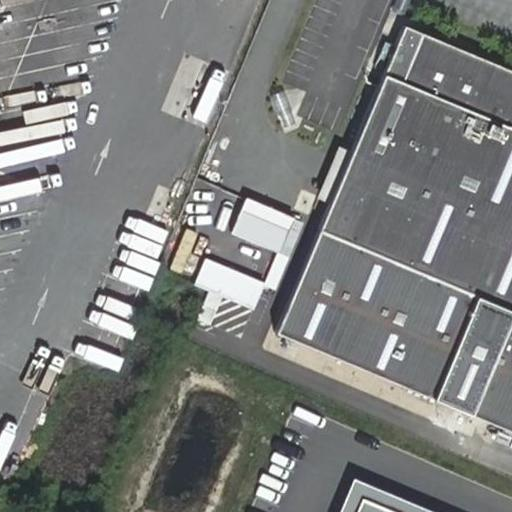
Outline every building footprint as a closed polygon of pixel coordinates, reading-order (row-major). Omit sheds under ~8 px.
[(406,26),(387,73),(405,79),(425,34),(406,26)] [(511,70),(425,34),(405,79),(387,73),(276,329),(511,428),(511,70)] [(226,233),(285,258),(301,221),(242,196),(226,233)] [(201,258),(192,284),(252,306),(262,280),(201,258)] [(397,511),(366,499),(360,511),(397,511)]
